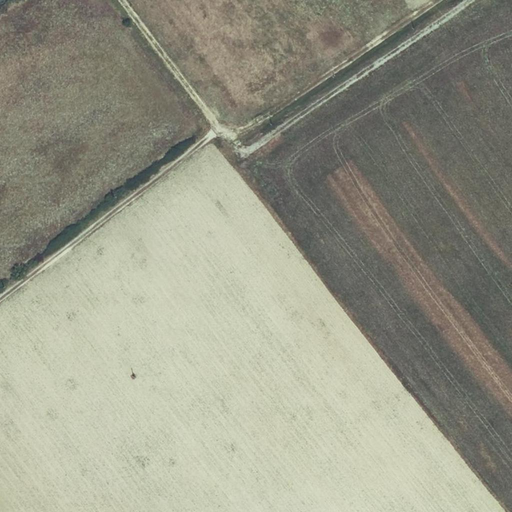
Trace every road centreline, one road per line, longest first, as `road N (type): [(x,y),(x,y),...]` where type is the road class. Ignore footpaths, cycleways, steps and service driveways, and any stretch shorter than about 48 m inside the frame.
road 1 (track): [(438,0),(263,119),(215,128),(0,297)]
road 2 (track): [(215,128),(125,0)]
